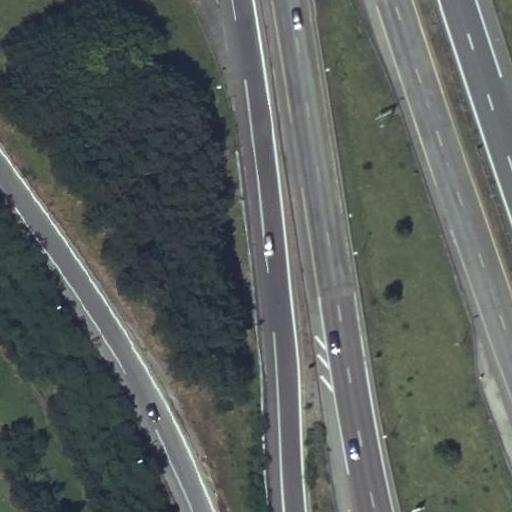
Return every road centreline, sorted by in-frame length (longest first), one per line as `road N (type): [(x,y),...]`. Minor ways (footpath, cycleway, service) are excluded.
road 1 (motorway): [(291,0),(375,511)]
road 2 (motorway): [(237,0),(280,302),(295,511)]
road 3 (motorway): [(0,171),(153,406),(202,511)]
road 4 (motorway): [(392,0),(511,349)]
road 5 (motorway): [(511,160),(458,0)]
road 6 (track): [(75,511),(66,484),(0,393)]
